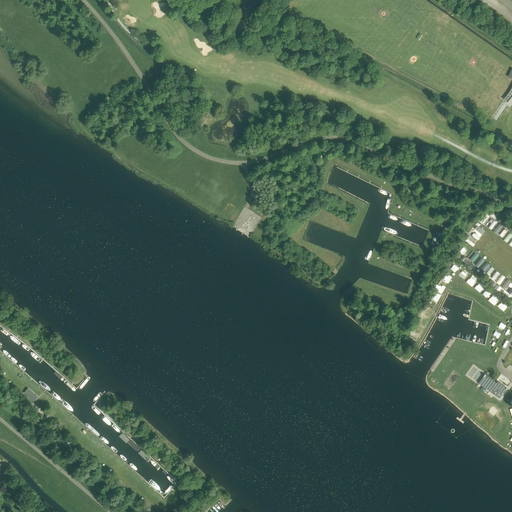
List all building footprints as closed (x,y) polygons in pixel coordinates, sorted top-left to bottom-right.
[(481,221),(484,223),(489,216),(486,214),(481,221)] [(500,223),(494,231),(497,234),(503,226),(500,223)] [(473,233),(482,237),(485,231),(476,227),(473,233)] [(469,233),(467,235),(476,242),(478,240),(469,233)] [(476,252),(470,259),(473,262),(479,255),(476,252)] [(480,268),(485,260),(481,257),(476,265),(480,268)] [(481,271),(484,273),(490,264),(486,262),(481,271)] [(492,278),(495,280),(500,273),(497,271),(492,278)] [(503,274),(497,282),(501,286),(505,289),(511,281),(503,274)] [(471,277),(467,282),(472,286),(476,281),(471,277)] [(435,289),(443,292),(445,287),(437,284),(435,289)] [(510,294),(511,295),(511,287),(509,292),(505,289),(503,292),(508,296),(510,294)] [(488,298),(491,293),(486,290),(483,294),(488,298)] [(436,292),(432,298),(438,301),(441,295),(436,292)] [(498,306),(504,311),(508,306),(502,301),(498,306)] [(508,388),(507,388),(501,383),(500,384),(486,374),(480,384),(500,399),(508,388)] [(27,389),(24,393),(34,401),(37,397),(28,389),(27,389)]
